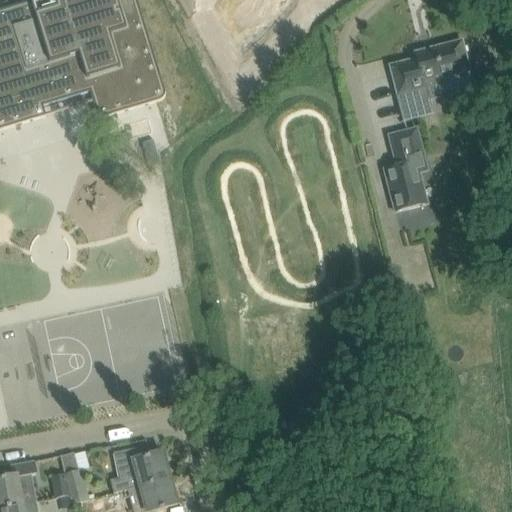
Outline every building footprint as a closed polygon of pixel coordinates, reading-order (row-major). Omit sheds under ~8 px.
[(0,130),(45,117),(42,107),(89,93),(95,112),(96,115),(98,117),(100,118),(102,118),(105,118),(159,102),(161,101),(163,99),(164,97),(164,95),(164,92),(136,0),(30,0),(31,1),(0,10),(0,130)] [(474,88),(470,73),(471,73),(462,42),(415,54),(417,60),(390,67),(398,97),(425,91),(427,100),(474,88)] [(396,213),(427,205),(419,174),(427,171),(417,130),(390,137),(397,168),(385,171),(396,213)] [(154,141),(142,144),(149,167),(161,164),(154,141)] [(60,302),(199,279),(190,229),(91,245),(89,230),(80,232),(78,222),(110,217),(101,160),(52,168),(51,166),(0,174),(0,239),(1,248),(58,238),(62,261),(54,262),(60,302)] [(23,313),(48,310),(47,300),(22,303),(23,313)] [(6,388),(12,423),(38,419),(36,405),(100,395),(99,390),(147,382),(147,381),(164,378),(152,306),(128,310),(131,327),(21,345),(20,334),(0,337),(0,369),(1,374),(16,371),(18,386),(6,388)] [(127,491),(128,493),(171,481),(163,453),(150,457),(147,448),(114,454),(119,479),(111,481),(114,494),(127,491)] [(85,470),(81,455),(80,454),(76,455),(61,458),(61,459),(65,475),(66,476),(66,477),(70,497),(71,497),(72,499),(73,505),(87,502),(90,502),(83,470),(85,470)] [(0,480),(0,510),(36,504),(33,488),(32,480),(31,476),(37,475),(36,468),(35,463),(10,467),(12,478),(0,480)] [(66,477),(51,480),(56,499),(70,497),(66,477)] [(133,511),(154,511),(159,511),(178,506),(171,481),(128,493),(133,511)]
